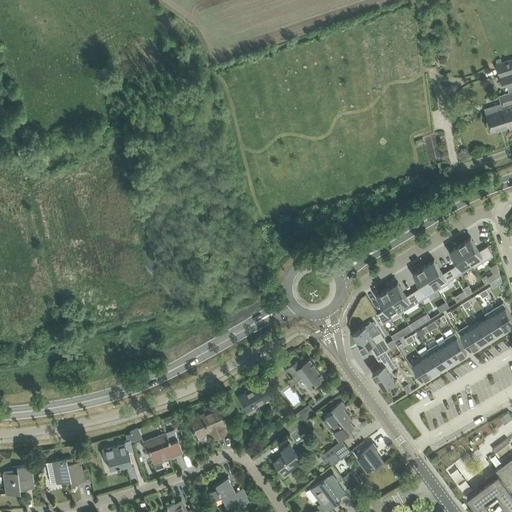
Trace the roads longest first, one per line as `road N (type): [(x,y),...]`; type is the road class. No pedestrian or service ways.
road 1 (tertiary): [(0,413),(123,391),(261,320)]
road 2 (residential): [(0,433),(135,408),(202,383),(261,347)]
road 3 (residential): [(40,511),(151,487),(225,455),(246,462),(283,511)]
road 4 (tertiary): [(367,255),(511,180)]
road 5 (residential): [(429,480),(339,355)]
road 6 (residential): [(362,284),(494,210)]
